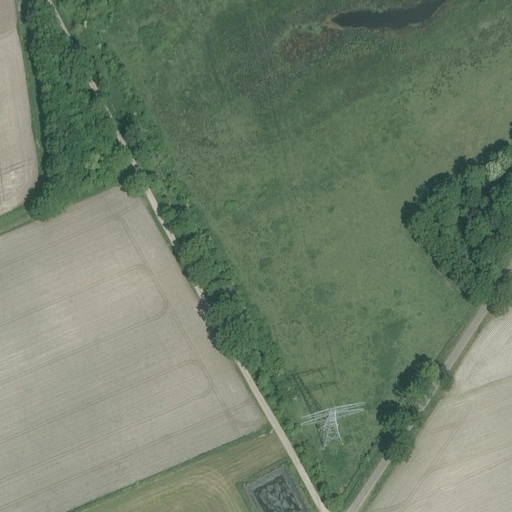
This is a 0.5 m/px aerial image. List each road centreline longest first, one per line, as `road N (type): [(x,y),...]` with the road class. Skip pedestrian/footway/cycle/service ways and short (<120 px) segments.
road 1 (track): [(325,511),(146,190),(52,0)]
road 2 (unclassified): [(351,511),(511,265)]
